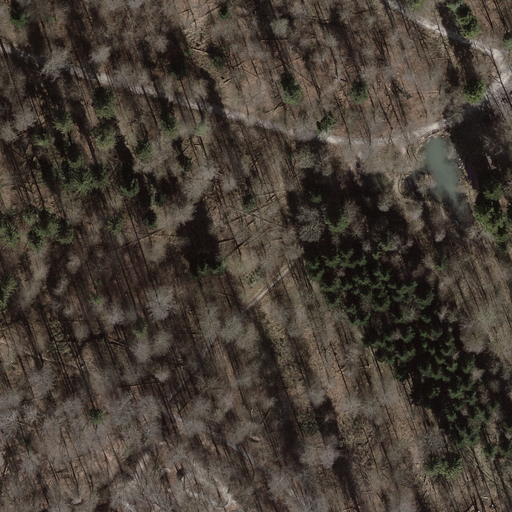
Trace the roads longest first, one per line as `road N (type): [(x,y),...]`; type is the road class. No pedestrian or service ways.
road 1 (track): [(0,45),(304,134),(364,144),(450,120),(511,71)]
road 2 (track): [(387,0),(511,60)]
